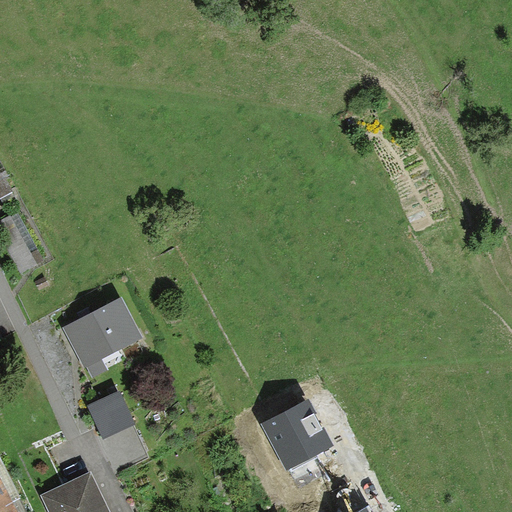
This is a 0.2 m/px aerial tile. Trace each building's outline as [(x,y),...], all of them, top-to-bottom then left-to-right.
[(5,178),(0,180),(0,200),(13,194),(5,178)] [(31,254),(11,218),(0,223),(0,239),(20,277),(45,263),(38,250),(31,254)] [(102,354),(143,331),(122,292),(64,324),(93,376),(109,366),(102,354)] [(134,420),(120,390),(89,405),(104,435),(134,420)] [(309,399),(261,424),(287,472),(335,446),(309,399)] [(114,511),(91,465),(39,490),(50,511),(114,511)] [(0,511),(24,511),(0,466),(0,511)]
